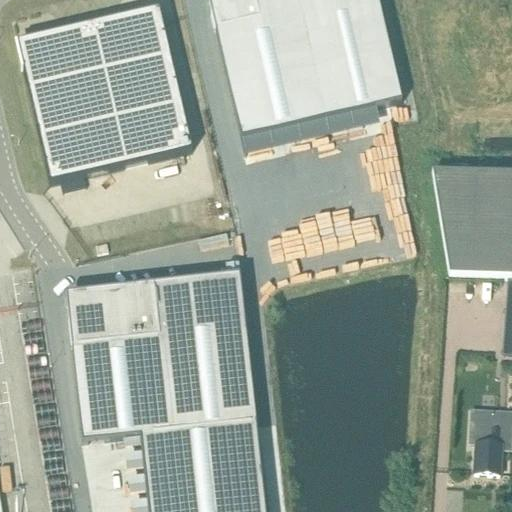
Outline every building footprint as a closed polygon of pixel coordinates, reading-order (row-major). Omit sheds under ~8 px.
[(215,16),(210,17),(240,144),(401,107),(376,0),(236,0),(213,6),(215,16)] [(23,45),(17,46),(21,65),(22,70),(20,70),(21,72),(22,71),(50,188),(191,155),(192,155),(158,13),(57,36),(57,35),(55,35),(56,37),(35,42),(34,40),(34,42),(24,45),(23,43),(22,43),(23,45)] [(509,281),(511,280),(511,177),(431,175),(448,279),(509,281)] [(73,321),(69,322),(83,447),(256,428),(240,278),(123,291),(124,296),(71,302),(73,321)] [(511,415),(471,414),(470,447),(477,448),(476,458),(475,478),(500,479),(501,453),(511,453),(511,415)]
